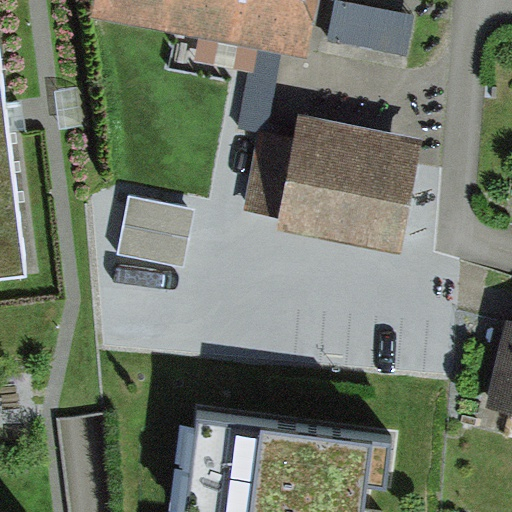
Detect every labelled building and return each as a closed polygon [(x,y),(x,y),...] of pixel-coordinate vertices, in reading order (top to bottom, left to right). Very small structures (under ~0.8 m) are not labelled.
[(297,38),(303,0),(90,0),(90,5),(297,38)] [(413,13),(352,0),(336,0),(329,34),(405,50),(413,13)] [(245,205),(393,239),(417,132),(299,106),(292,140),(262,133),(245,205)] [(0,152),(0,275),(16,273),(0,152)] [(196,202),(129,188),(117,246),(184,260),(196,202)] [(511,327),(506,326),(488,409),(511,414),(511,327)] [(355,511),(368,419),(207,398),(195,494),(226,498),(224,511),(355,511)]
